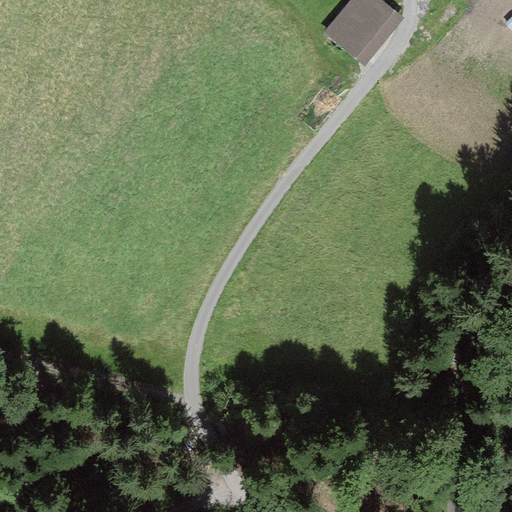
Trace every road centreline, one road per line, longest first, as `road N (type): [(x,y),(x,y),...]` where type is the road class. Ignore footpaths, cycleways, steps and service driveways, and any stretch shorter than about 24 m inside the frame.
road 1 (unclassified): [(251,511),(201,420),(191,371),(198,337),(253,228),(406,29),(408,0)]
road 2 (track): [(457,511),(463,379),(511,276)]
